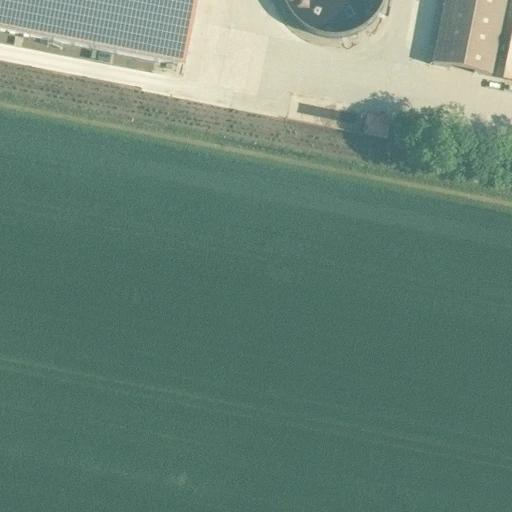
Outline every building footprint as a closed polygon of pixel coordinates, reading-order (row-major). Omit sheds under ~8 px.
[(0,0),(0,30),(179,66),(191,0),(0,0)] [(353,26),(357,0),(265,0),(263,8),(353,26)] [(444,0),(432,65),(491,76),(505,0),(444,0)] [(511,34),(503,79),(511,80),(511,34)] [(390,120),(366,115),(362,134),(386,139),(390,120)] [(511,138),(471,130),(468,144),(511,152),(511,138)]
